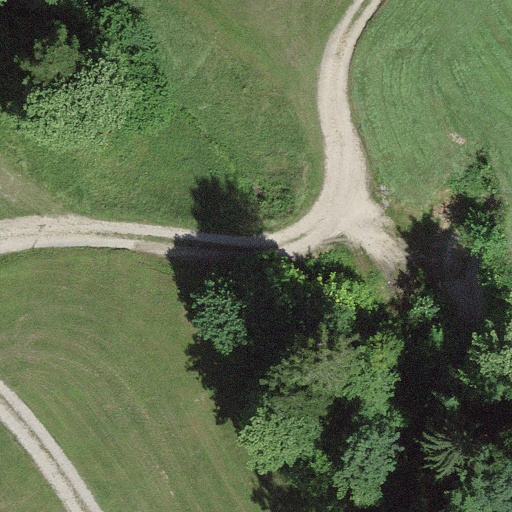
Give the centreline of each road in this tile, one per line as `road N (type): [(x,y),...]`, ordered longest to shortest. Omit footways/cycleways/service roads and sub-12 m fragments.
road 1 (track): [(371,0),(337,43),(328,90),(343,181),(336,214),(301,243),(248,253),(162,236),(67,232),(0,242)]
road 2 (track): [(82,511),(0,401)]
